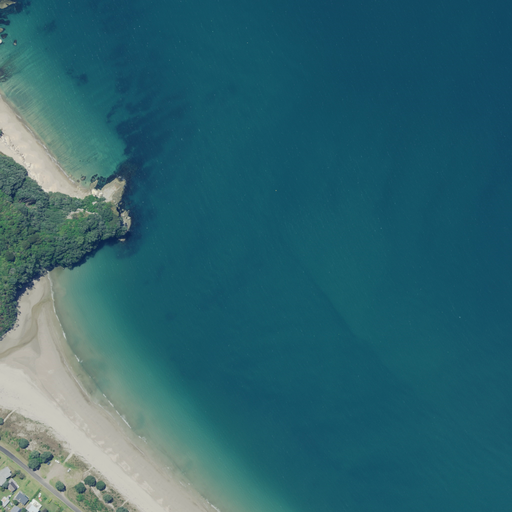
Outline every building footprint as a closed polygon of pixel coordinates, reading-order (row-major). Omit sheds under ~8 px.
[(11,473),(5,467),(0,471),(0,485),(5,480),(4,479),(11,473)] [(11,481),(6,486),(12,493),(17,488),(11,481)] [(28,500),(19,492),(13,500),(16,503),(18,501),(23,505),(28,500)] [(9,501),(4,497),(0,501),(0,503),(4,507),(9,501)] [(36,511),(41,506),(33,499),(25,509),(28,511),(36,511)]
